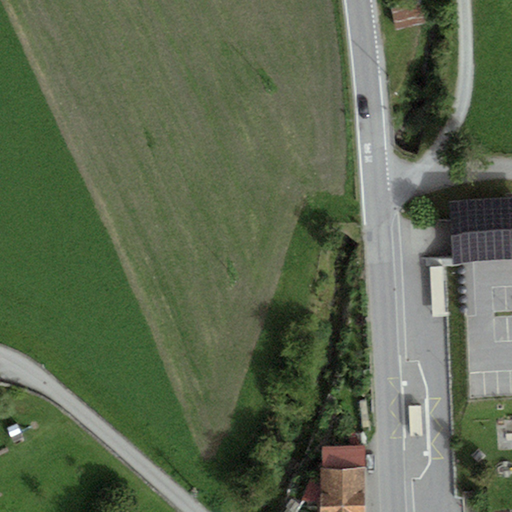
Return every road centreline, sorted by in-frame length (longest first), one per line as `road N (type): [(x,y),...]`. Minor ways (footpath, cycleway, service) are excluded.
road 1 (tertiary): [(392,511),(359,0)]
road 2 (residential): [(191,511),(50,389),(0,358)]
road 3 (track): [(465,0),(462,95),(443,141),(412,177)]
